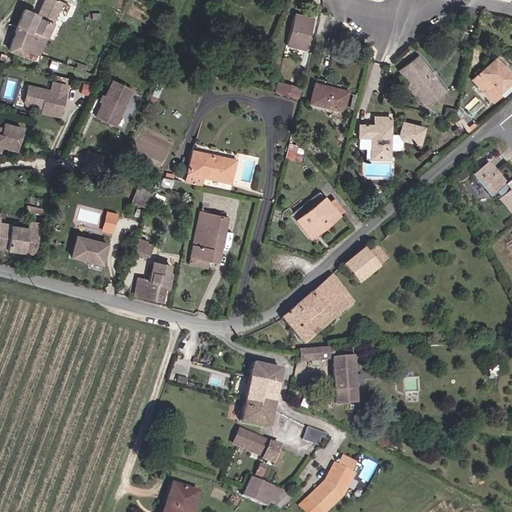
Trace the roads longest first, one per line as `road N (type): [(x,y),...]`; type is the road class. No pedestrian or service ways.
road 1 (residential): [(0,269),(237,328),(263,320),(497,120)]
road 2 (unknown): [(221,326),(272,189),(272,99)]
road 3 (unknown): [(181,316),(131,469),(132,481),(156,489)]
